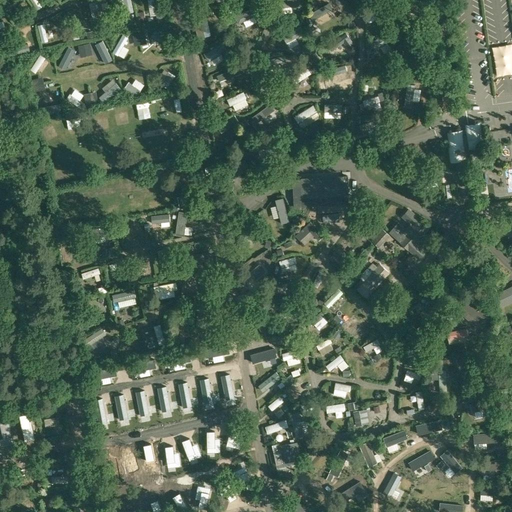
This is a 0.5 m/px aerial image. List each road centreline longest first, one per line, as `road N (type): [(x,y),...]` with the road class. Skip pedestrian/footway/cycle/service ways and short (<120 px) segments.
road 1 (unknown): [(78,390),(245,359)]
road 2 (unknown): [(357,151),(353,101),(364,38),(356,15),(331,0)]
road 3 (unknown): [(254,417),(89,440)]
road 4 (unknown): [(357,151),(215,212)]
road 5 (unknown): [(215,212),(245,359)]
road 6 (unknown): [(245,359),(299,332),(329,258)]
road 7 (unknown): [(186,55),(52,78)]
road 8 (unknown): [(191,86),(215,212)]
road 9 (unknown): [(374,315),(457,220)]
